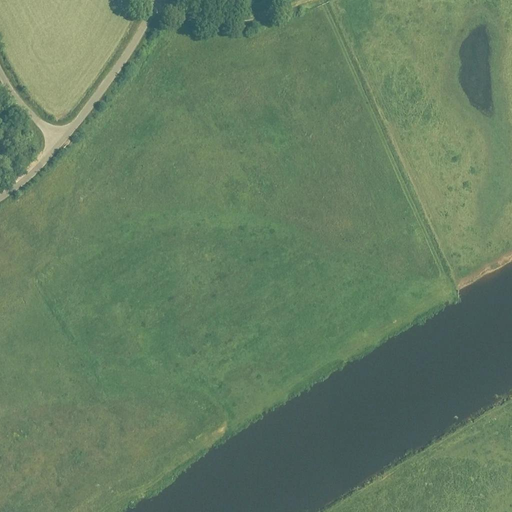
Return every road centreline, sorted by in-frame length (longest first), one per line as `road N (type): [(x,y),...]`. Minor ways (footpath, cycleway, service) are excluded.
road 1 (unclassified): [(61,140),(155,0)]
road 2 (track): [(155,3),(238,20),(300,0)]
